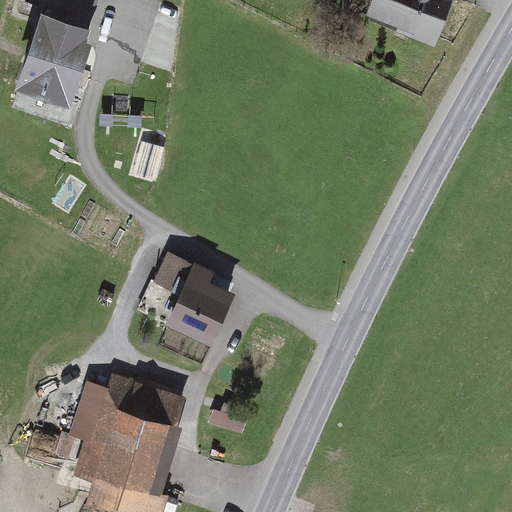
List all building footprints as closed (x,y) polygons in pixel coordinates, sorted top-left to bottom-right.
[(86,49),(101,0),(56,0),(50,20),(40,17),(14,97),(71,116),(92,51),(86,49)] [(373,0),(365,22),(437,49),(455,0),(373,0)] [(214,276),(170,256),(158,285),(154,283),(138,317),(212,350),(234,302),(207,290),(214,276)] [(188,400),(114,379),(110,392),(86,386),(71,439),(86,444),(76,479),(97,485),(89,511),(92,511),(167,511),(171,500),(164,498),(184,429),(180,427),(188,400)] [(216,407),(211,419),(241,430),(246,418),(216,407)]
